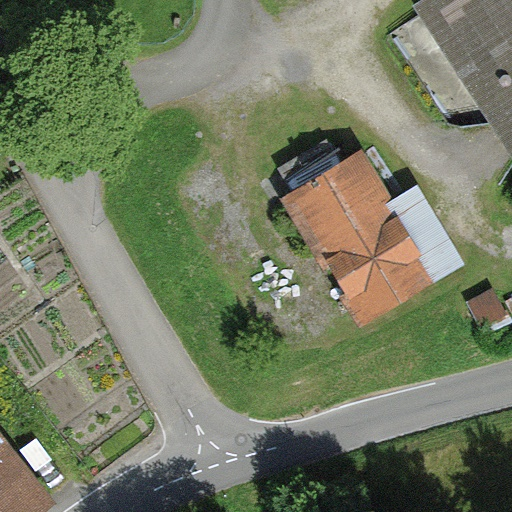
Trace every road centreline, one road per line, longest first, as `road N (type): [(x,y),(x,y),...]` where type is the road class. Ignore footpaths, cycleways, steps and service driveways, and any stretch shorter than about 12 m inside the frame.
road 1 (residential): [(218,462),(0,73)]
road 2 (tertiary): [(218,462),(511,382)]
road 3 (track): [(197,64),(364,0)]
road 4 (tertiary): [(106,511),(218,462)]
